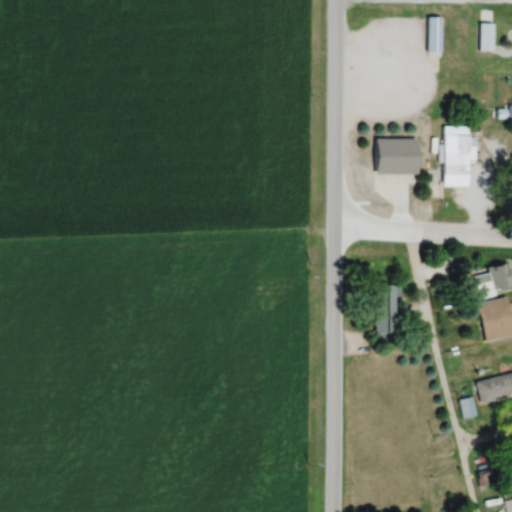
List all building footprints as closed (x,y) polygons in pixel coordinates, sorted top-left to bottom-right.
[(439,52),(439,16),(426,16),(426,52),(439,52)] [(492,50),(492,22),(477,22),(477,50),(492,50)] [(465,185),(465,159),(472,159),(472,136),(466,136),(466,125),(440,125),(440,186),(465,185)] [(475,296),(511,290),(507,265),(470,271),(475,296)] [(382,285),(382,311),(391,311),(391,285),(382,285)] [(473,303),(482,342),(511,334),(511,308),(509,295),(473,303)] [(478,405),(511,397),(511,371),(473,380),(478,405)] [(511,511),(511,496),(503,496),(503,511),(511,511)]
